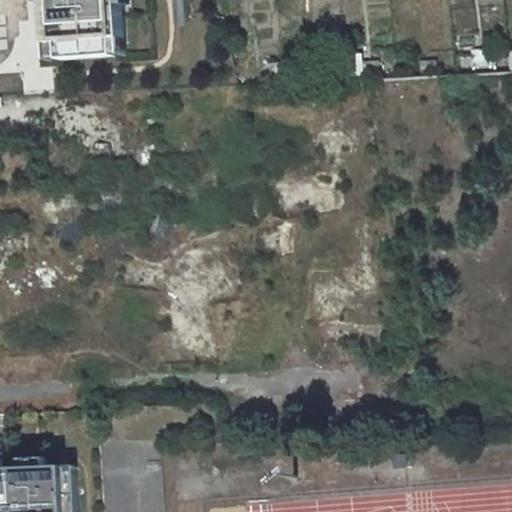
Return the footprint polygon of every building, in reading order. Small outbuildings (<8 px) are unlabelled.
[(49,0),(50,3),(53,45),(63,44),(64,59),(64,61),(119,57),(119,56),(117,41),(128,39),(125,6),(125,0),(49,0)] [(119,56),(130,54),(128,39),(117,41),(119,56)] [(54,60),(64,59),(63,44),(53,45),(54,60)] [(478,50),(479,73),(498,72),(497,49),(478,50)] [(425,61),(426,72),(442,71),(442,60),(425,61)] [(23,469),(47,468),(47,459),(22,460),(23,469)] [(0,511),(78,511),(77,466),(47,468),(23,469),(6,470),(0,470),(0,511)]
